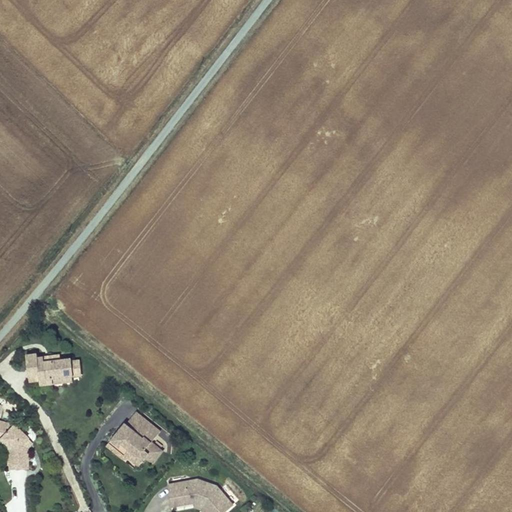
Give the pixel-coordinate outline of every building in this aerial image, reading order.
[(20,358),(22,382),(35,381),(36,387),(50,386),(57,378),(68,377),(67,361),(56,362),(56,358),(33,360),(32,357),(20,358)] [(122,423),(107,441),(117,449),(120,446),(124,449),(126,460),(135,467),(141,460),(145,455),(151,460),(158,452),(148,444),(157,433),(133,414),(124,425),(122,423)] [(0,424),(0,441),(1,441),(11,449),(11,459),(8,459),(8,469),(27,469),(27,448),(22,443),(25,440),(14,428),(0,424)] [(30,445),(25,440),(22,443),(27,448),(30,445)] [(0,441),(0,444),(7,450),(11,449),(1,441),(0,441)] [(117,449),(107,441),(103,447),(119,460),(126,460),(124,449),(120,446),(117,449)] [(147,465),(151,460),(145,455),(141,460),(147,465)] [(162,491),(167,511),(189,506),(200,508),(203,511),(222,511),(228,508),(212,490),(193,484),(162,491)]
